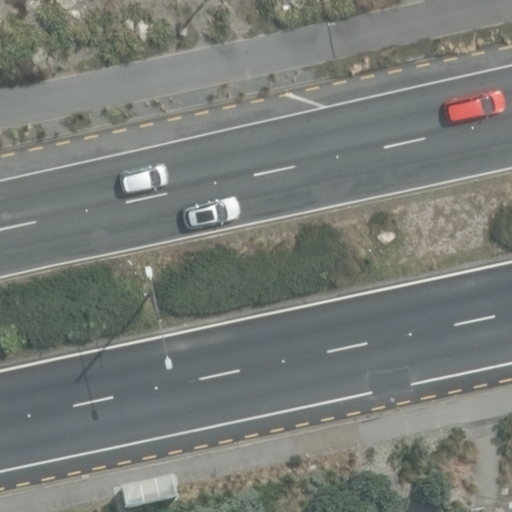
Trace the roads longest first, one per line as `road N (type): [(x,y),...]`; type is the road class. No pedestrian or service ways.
road 1 (trunk): [(511,314),(0,425)]
road 2 (trunk): [(0,228),(511,117)]
